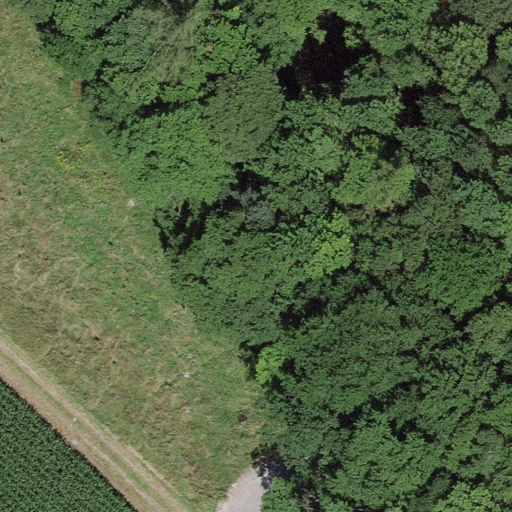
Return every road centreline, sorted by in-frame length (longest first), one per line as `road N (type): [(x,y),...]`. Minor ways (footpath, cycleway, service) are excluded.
road 1 (unclassified): [(511,341),(315,511)]
road 2 (track): [(143,511),(0,370)]
